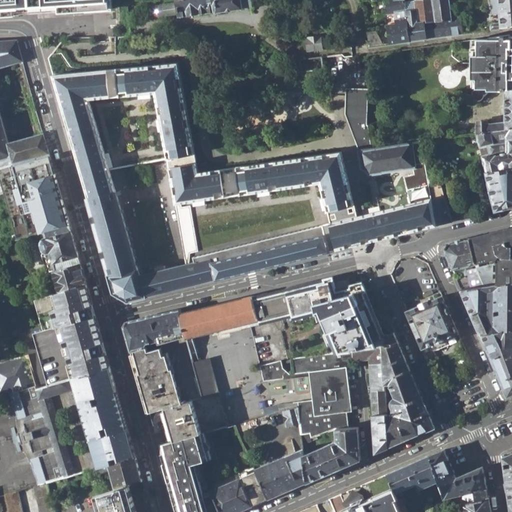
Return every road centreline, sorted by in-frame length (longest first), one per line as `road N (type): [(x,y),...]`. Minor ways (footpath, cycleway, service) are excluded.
road 1 (residential): [(108,314),(29,36),(0,28)]
road 2 (residential): [(108,314),(375,254)]
road 3 (residential): [(167,511),(108,314)]
road 4 (residential): [(456,431),(269,511)]
road 5 (residential): [(375,254),(456,431)]
road 6 (residential): [(500,412),(427,242)]
